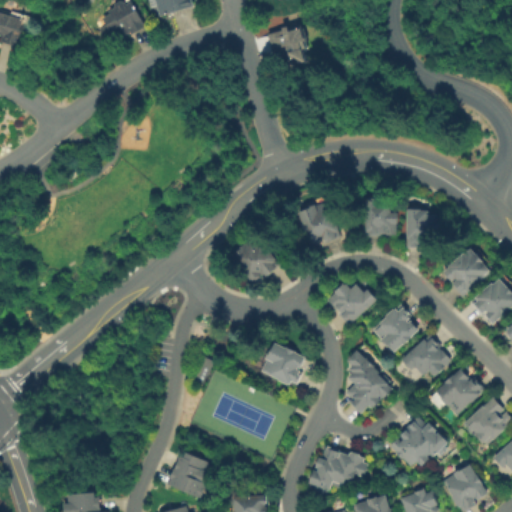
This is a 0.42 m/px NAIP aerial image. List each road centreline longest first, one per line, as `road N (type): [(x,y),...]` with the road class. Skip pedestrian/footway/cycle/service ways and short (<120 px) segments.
road 1 (tertiary): [(0,397),(277,171)]
road 2 (residential): [(497,511),(289,501),(303,446),(321,419)]
road 3 (residential): [(0,171),(115,81),(235,23)]
road 4 (residential): [(488,208),(510,151),(502,118),(403,61),(389,34),(390,0)]
road 5 (residential): [(298,293),(347,261),(381,264),(430,295),(511,382)]
road 6 (tertiary): [(277,171),(325,154),(407,158),(475,196),(511,232)]
road 7 (residential): [(198,289),(180,322),(164,412),(128,511)]
road 8 (residential): [(277,171),(228,0)]
road 9 (residential): [(321,419),(334,374),(329,347),(298,293)]
